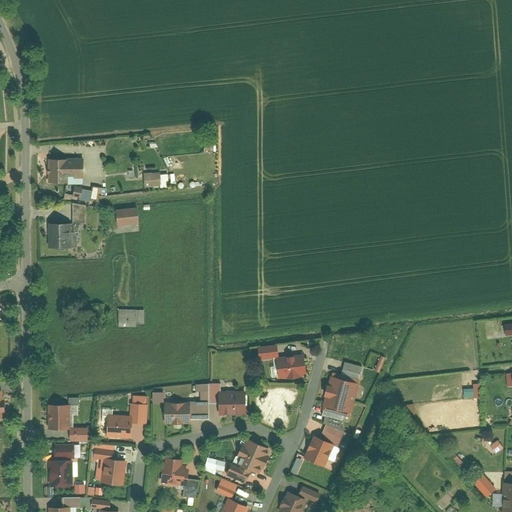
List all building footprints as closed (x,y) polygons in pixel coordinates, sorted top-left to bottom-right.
[(84,181),(84,160),(50,160),(50,181),(84,181)] [(144,174),(145,187),(160,186),(160,173),(144,174)] [(74,187),(73,196),(81,198),(83,188),(74,187)] [(85,222),(84,206),(73,206),(73,223),(85,222)] [(116,210),(117,225),(140,223),(139,208),(116,210)] [(70,224),(54,224),(55,248),(70,248),(70,224)] [(135,311),(118,310),(118,326),(134,326),(135,322),(135,311)] [(144,311),(135,311),(135,322),(144,323),(144,311)] [(503,335),(511,334),(511,323),(502,324),(503,335)] [(275,357),(278,378),(306,374),(303,353),(275,357)] [(358,383),(328,373),(323,389),(353,398),(358,383)] [(463,397),(472,397),(472,388),(463,388),(463,397)] [(219,390),(219,414),(247,413),(246,389),(219,390)] [(348,414),(353,398),(323,389),(318,405),(348,414)] [(152,402),(164,402),(164,392),(152,392),(152,402)] [(123,395),(122,409),(124,409),(123,416),(138,417),(140,396),(123,395)] [(189,400),(165,400),(165,423),(190,422),(189,400)] [(46,404),(47,429),(70,428),(70,404),(46,404)] [(100,407),(98,429),(122,431),(123,416),(124,409),(122,409),(100,407)] [(313,434),(303,457),(325,467),(335,444),(313,434)] [(227,473),(247,482),(253,467),(263,472),(274,448),(248,436),(237,460),(234,458),(227,473)] [(498,440),(489,446),(494,454),(503,448),(498,440)] [(296,454),(291,473),(298,474),(302,456),(296,454)] [(104,457),(101,482),(123,485),(127,460),(104,457)] [(162,457),(159,483),(185,487),(187,469),(180,468),(181,460),(162,457)] [(203,470),(215,473),(216,469),(222,471),(224,461),(206,457),(203,470)] [(46,487),(72,486),(71,460),(46,461),(46,487)] [(482,473),(471,481),(485,497),(495,488),(482,473)] [(232,497),(237,484),(220,478),(215,491),(232,497)] [(511,511),(511,481),(501,481),(499,511),(511,511)] [(84,484),(75,484),(75,494),(84,494),(84,484)] [(297,494),(316,502),(320,493),(301,485),(297,494)] [(87,494),(101,496),(102,488),(88,486),(87,494)] [(277,511),(302,511),(308,501),(287,491),(277,511)] [(228,498),(221,511),(248,511),(250,509),(228,498)]
